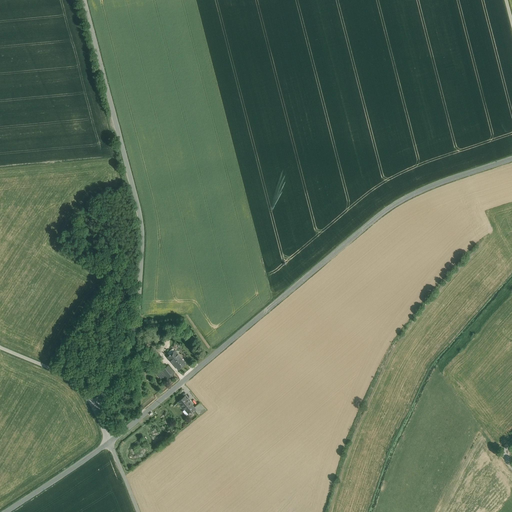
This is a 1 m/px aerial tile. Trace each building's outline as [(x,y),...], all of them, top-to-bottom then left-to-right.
[(159,355),(155,351),(150,355),(153,360),(159,355)] [(186,364),(175,351),(171,354),(170,355),(168,357),(178,370),(186,364)] [(159,355),(153,360),(157,364),(163,359),(159,355)] [(161,372),(155,364),(152,366),(158,374),(162,379),(166,376),(162,371),(161,372)] [(168,365),(162,371),(166,376),(168,379),(175,373),(168,365)] [(194,408),(185,396),(178,402),(189,414),(194,410),(195,409),(194,408)] [(200,403),(194,408),(195,409),(194,410),(198,414),(205,408),(200,403)]
